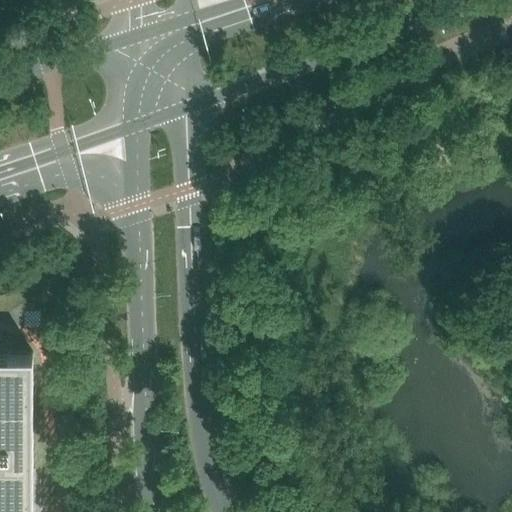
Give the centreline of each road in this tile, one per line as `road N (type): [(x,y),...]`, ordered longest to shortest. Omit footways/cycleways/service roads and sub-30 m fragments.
road 1 (primary): [(224,511),(202,430),(187,104)]
road 2 (primary): [(134,122),(155,511)]
road 3 (secondary): [(187,104),(506,0)]
road 4 (secondary): [(0,167),(134,122)]
road 5 (secondary): [(134,36),(0,78)]
